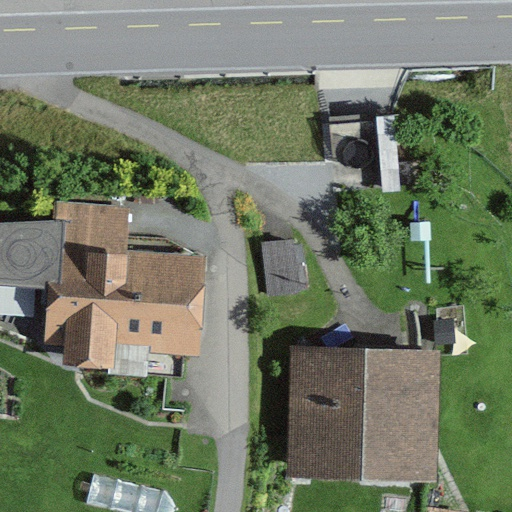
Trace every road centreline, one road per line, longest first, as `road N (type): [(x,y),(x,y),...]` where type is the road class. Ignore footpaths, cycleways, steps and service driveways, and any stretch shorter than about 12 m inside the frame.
road 1 (residential): [(228,511),(235,341),(230,240),(218,193),(195,162),(49,90),(1,50)]
road 2 (secondary): [(511,35),(1,50)]
